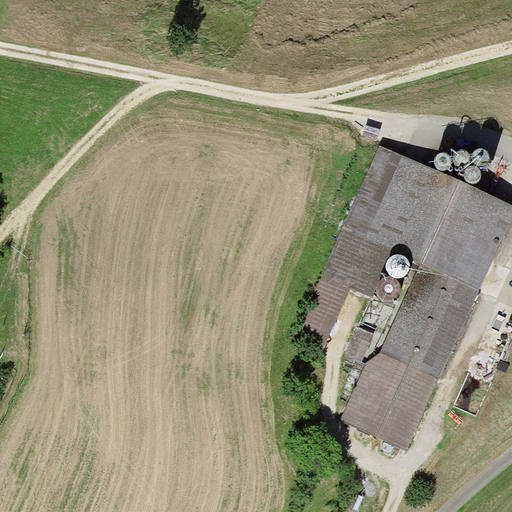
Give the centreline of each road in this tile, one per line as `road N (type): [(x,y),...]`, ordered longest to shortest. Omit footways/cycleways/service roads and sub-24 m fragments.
road 1 (track): [(511,151),(478,136),(0,48)]
road 2 (track): [(304,109),(511,53)]
road 3 (track): [(0,225),(157,80)]
